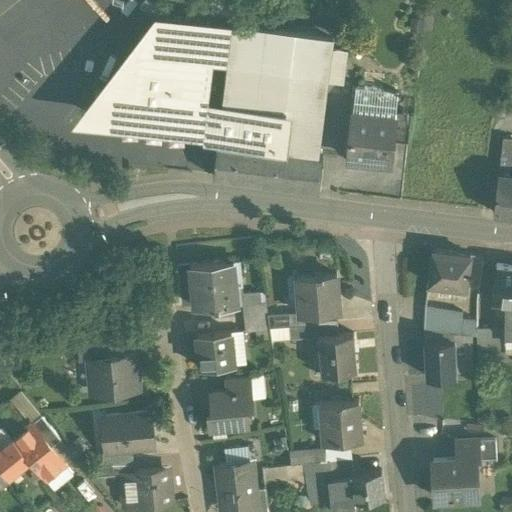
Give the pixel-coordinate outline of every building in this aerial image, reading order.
[(233,22),(155,12),(128,48),(137,49),(205,58),(204,59),(228,62),(233,22)] [(334,35),(233,22),(228,62),(329,74),(334,35)] [(205,58),(137,49),(87,113),(196,128),(204,59),(205,58)] [(329,74),(228,62),(223,102),(286,110),(283,129),(255,126),(252,147),(294,152),(319,156),(329,74)] [(399,90),(356,85),(354,105),(352,118),(373,120),(374,114),(394,116),(395,110),(397,110),(399,90)] [(286,110),(223,102),(218,142),(252,147),(255,126),(283,129),(286,110)] [(397,110),(395,110),(394,116),(396,116),(393,138),(408,139),(411,112),(397,110)] [(373,120),(352,118),(348,157),(391,162),(393,138),(396,116),(394,116),(374,114),(373,120)] [(511,149),(511,136),(504,135),(499,174),(509,175),(511,149)] [(252,147),(218,142),(214,175),(248,179),(252,147)] [(294,152),(252,147),(248,179),(290,185),(294,152)] [(319,156),(294,152),(290,185),(319,189),(323,156),(319,156)] [(511,175),(509,175),(499,174),(494,212),(511,214),(511,175)] [(470,253),(433,249),(429,282),(466,286),(470,253)] [(233,261),(191,264),(195,306),(215,305),(215,307),(237,305),(233,261)] [(511,265),(497,264),(493,300),(507,301),(511,301),(511,265)] [(318,274),(297,276),(299,311),(299,312),(317,310),(338,309),(335,273),(322,274),(322,272),(318,272),(318,274)] [(264,301),(243,304),(244,316),(266,314),(264,301)] [(463,311),(426,304),(425,329),(454,331),(460,332),(463,311)] [(299,311),(286,312),(287,326),(288,326),(309,324),(318,324),(317,310),(299,312),(299,311)] [(266,314),(244,316),(245,331),(269,329),(266,314)] [(476,320),(462,318),(460,332),(471,334),(476,334),(476,320)] [(318,324),(309,324),(310,337),(318,336),(318,335),(338,333),(337,322),(318,324)] [(309,324),(288,326),(289,338),(310,337),(309,324)] [(504,327),(477,326),(477,350),(505,350),(504,327)] [(454,331),(425,329),(425,343),(455,340),(454,331)] [(231,330),(197,333),(200,367),(235,364),(231,330)] [(338,333),(318,335),(318,336),(321,372),(356,369),(353,331),(338,333)] [(460,332),(454,331),(458,373),(472,373),(471,334),(460,332)] [(455,340),(425,343),(428,376),(458,373),(455,340)] [(108,345),(77,347),(78,361),(87,360),(87,359),(109,356),(108,345)] [(109,356),(87,359),(87,360),(90,380),(96,380),(97,392),(137,388),(133,354),(109,356)] [(248,374),(225,377),(226,389),(210,391),(212,409),(208,409),(209,427),(227,425),(226,423),(247,421),(246,406),(251,405),(248,374)] [(358,399),(323,402),(326,441),(349,439),(361,438),(358,399)] [(147,410),(105,414),(108,446),(108,448),(130,446),(150,444),(147,410)] [(61,437),(42,414),(41,414),(32,421),(51,445),(61,438),(61,437)] [(32,421),(13,437),(13,438),(31,460),(46,478),(64,461),(51,445),(32,421)] [(496,436),(457,438),(458,456),(458,457),(477,455),(478,457),(497,455),(496,436)] [(13,438),(0,448),(0,464),(10,477),(31,460),(13,438)] [(349,439),(326,441),(327,459),(350,457),(349,439)] [(130,446),(108,448),(108,446),(102,447),(103,461),(131,458),(130,446)] [(477,455),(458,457),(458,456),(434,458),(436,496),(479,493),(478,457),(477,455)] [(327,459),(325,460),(326,472),(327,477),(332,477),(351,474),(351,472),(350,457),(327,459)] [(131,458),(103,461),(104,474),(119,473),(125,472),(125,470),(133,469),(131,458)] [(248,460),(217,464),(223,508),(231,507),(231,511),(255,511),(252,488),(248,460)] [(325,460),(287,464),(288,476),(297,475),(298,482),(299,482),(307,481),(306,476),(326,472),(325,460)] [(72,471),(64,461),(46,478),(54,487),(72,471)] [(0,484),(10,477),(0,464),(0,484)] [(268,478),(288,476),(286,464),(266,466),(268,478)] [(133,469),(125,470),(125,472),(119,473),(122,504),(170,500),(167,466),(133,469)] [(351,472),(351,474),(353,498),(383,495),(380,469),(351,472)] [(326,472),(306,476),(307,481),(310,503),(334,501),(332,477),(327,477),(326,472)] [(351,474),(332,477),(334,501),(335,511),(338,511),(355,510),(353,498),(351,474)] [(267,511),(265,486),(252,488),(255,511),(267,511)]
